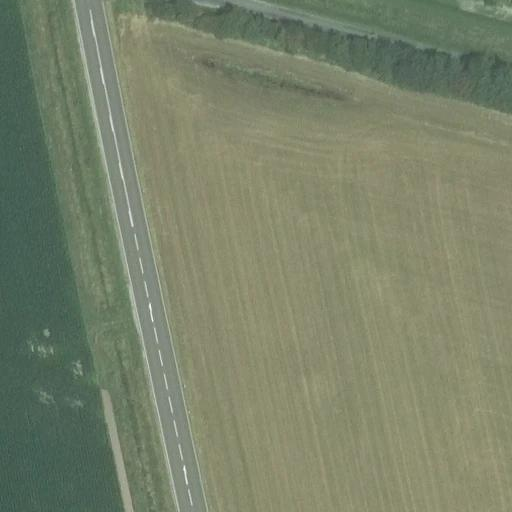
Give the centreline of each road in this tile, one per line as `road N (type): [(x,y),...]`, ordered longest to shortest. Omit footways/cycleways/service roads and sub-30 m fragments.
road 1 (secondary): [(87,0),(192,511)]
road 2 (unclassified): [(511,78),(217,0)]
